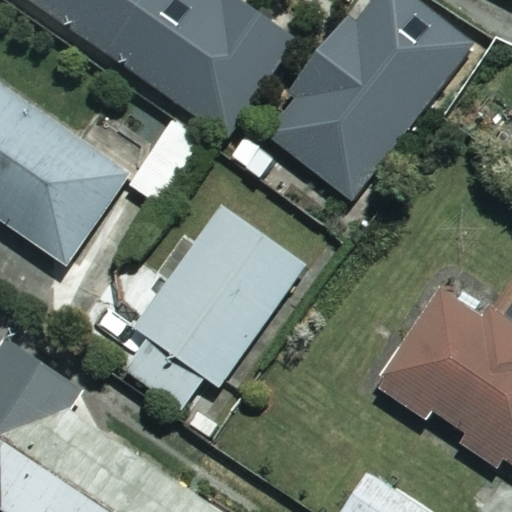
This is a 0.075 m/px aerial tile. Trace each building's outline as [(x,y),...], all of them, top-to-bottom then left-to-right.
[(295,42),(231,0),(26,0),(231,137),(295,42)] [(473,44),(414,0),(370,0),(269,134),(354,199),(473,44)] [(133,178),(0,83),(0,219),(70,268),(133,178)] [(210,140),(179,120),(134,187),(164,208),(210,140)] [(299,174),(252,136),(233,160),(280,198),(299,174)] [(311,270),(228,210),(116,362),(199,423),(311,270)] [(469,431),(456,447),(503,483),(511,470),(511,318),(458,278),(376,387),(430,428),(443,411),(469,431)] [(242,511),(3,351),(0,354),(0,506),(8,511),(242,511)] [(428,511),(370,473),(343,511),(428,511)]
